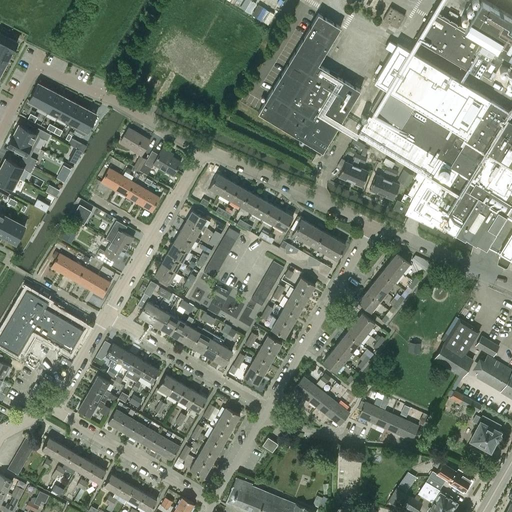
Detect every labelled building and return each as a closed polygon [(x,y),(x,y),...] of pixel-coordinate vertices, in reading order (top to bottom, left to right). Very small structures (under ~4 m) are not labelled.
[(432,10),(416,38),(478,76),(480,73),(491,79),(501,62),(511,68),(511,29),(508,27),(511,21),(511,18),(482,1),(465,29),(432,10)] [(383,19),(397,27),(404,15),(390,7),(383,19)] [(318,14),(258,112),(322,151),(360,89),(318,64),(340,27),(318,14)] [(11,34),(1,29),(0,31),(0,45),(12,52),(17,42),(9,37),(11,34)] [(389,41),(385,47),(392,51),(396,45),(389,41)] [(368,115),(356,135),(425,176),(422,181),(413,196),(412,197),(409,203),(408,206),(405,212),(420,219),(419,220),(432,226),(433,224),(444,230),(444,229),(455,235),(456,234),(464,239),(465,238),(476,244),(476,243),(486,248),(506,214),(507,215),(511,205),(511,121),(504,116),(507,110),(490,100),(397,43),(396,45),(392,51),(374,82),(385,88),(372,109),(376,111),(398,125),(408,131),(405,137),(368,115)] [(12,52),(0,45),(0,57),(7,61),(12,52)] [(38,83),(29,100),(39,106),(48,88),(38,83)] [(39,106),(48,111),(58,93),(48,88),(39,106)] [(48,111),(58,116),(67,98),(58,93),(48,111)] [(67,98),(58,116),(67,121),(77,103),(67,98)] [(77,103),(67,121),(77,126),(86,108),(77,103)] [(77,126),(74,130),(78,132),(85,135),(96,113),(86,108),(77,126)] [(15,132),(13,134),(31,144),(35,146),(40,137),(47,140),(50,134),(38,127),(35,133),(19,124),(17,129),(15,132)] [(141,154),(149,140),(128,127),(120,142),(141,154)] [(10,140),(8,145),(24,153),(21,159),(33,166),(37,159),(30,156),(35,146),(31,144),(13,134),(13,136),(12,135),(9,140),(10,140)] [(75,147),(78,141),(71,137),(69,140),(68,143),(75,147)] [(365,145),(355,139),(353,143),(363,149),(365,145)] [(162,148),(158,154),(152,150),(144,163),(151,167),(153,163),(172,174),(180,162),(167,154),(169,152),(162,148)] [(316,153),(312,161),(316,163),(320,156),(316,153)] [(140,156),(134,166),(139,169),(145,159),(140,156)] [(30,172),(33,166),(21,159),(18,165),(5,158),(0,168),(18,178),(23,168),(29,171),(30,172)] [(341,168),(338,175),(350,180),(356,166),(358,160),(354,158),(351,164),(344,160),(341,168)] [(382,163),(392,168),(395,163),(385,158),(382,163)] [(63,164),(56,177),(64,181),(71,168),(63,164)] [(356,166),(350,180),(361,185),(368,171),(356,166)] [(101,181),(113,189),(122,175),(109,167),(101,181)] [(18,178),(0,168),(0,181),(12,188),(18,178)] [(403,169),(398,180),(407,185),(413,174),(403,169)] [(209,187),(220,193),(228,179),(217,173),(209,187)] [(369,188),(381,193),(387,179),(375,174),(369,188)] [(126,196),(134,182),(122,175),(113,189),(126,196)] [(413,196),(422,181),(417,177),(408,193),(413,196)] [(230,200),(238,185),(228,179),(220,193),(230,200)] [(387,179),(381,193),(393,198),(399,184),(387,179)] [(138,203),(146,189),(134,182),(126,196),(138,203)] [(49,184),(46,191),(51,194),(54,187),(49,184)] [(241,206),(249,192),(238,185),(230,200),(241,206)] [(146,189),(138,203),(151,211),(159,197),(146,189)] [(252,212),(260,198),(249,192),(241,206),(252,212)] [(401,199),(409,203),(412,197),(404,194),(401,199)] [(207,206),(210,201),(203,197),(203,198),(201,202),(207,206)] [(37,198),(33,205),(46,212),(49,205),(37,198)] [(262,218),(271,204),(260,198),(252,212),(262,218)] [(404,213),(405,212),(408,206),(397,200),(393,207),(404,213)] [(91,210),(79,203),(71,217),(83,224),(91,210)] [(273,224),(281,210),(271,204),(262,218),(273,224)] [(216,211),(222,214),(225,209),(219,206),(216,211)] [(225,209),(222,214),(229,218),(232,214),(228,212),(225,209)] [(185,220),(203,231),(205,227),(202,225),(205,219),(191,210),(185,220)] [(281,210),(273,224),(284,231),(292,216),(281,210)] [(0,234),(6,238),(15,220),(5,215),(0,225),(0,234)] [(237,223),(243,227),(246,222),(240,218),(237,223)] [(303,240),(312,225),(300,219),(292,234),(303,240)] [(16,243),(25,225),(15,220),(6,238),(16,243)] [(105,238),(110,241),(110,240),(126,249),(133,237),(123,231),(127,226),(116,220),(105,238)] [(203,232),(203,231),(185,220),(179,231),(197,242),(200,238),(196,236),(199,230),(203,232)] [(246,222),(243,227),(250,230),(253,226),(246,222)] [(314,246),(323,231),(312,225),(303,240),(314,246)] [(65,240),(70,231),(64,227),(59,236),(65,240)] [(225,233),(236,240),(239,233),(229,227),(225,233)] [(197,243),(197,242),(179,231),(173,242),(187,250),(193,240),(197,243)] [(212,236),(217,239),(220,234),(214,231),(212,236)] [(325,252),(333,237),(323,231),(314,246),(325,252)] [(511,259),(511,231),(499,252),(511,259)] [(236,240),(225,233),(222,239),(232,245),(236,240)] [(267,234),(265,239),(272,243),(274,238),(267,234)] [(214,245),(217,239),(212,236),(208,242),(214,245)] [(345,243),(333,237),(325,252),(336,259),(345,243)] [(222,239),(219,244),(229,250),(232,245),(222,239)] [(118,262),(126,249),(110,240),(105,250),(100,247),(95,255),(111,264),(114,259),(118,262)] [(173,242),(167,252),(181,261),(187,250),(173,242)] [(296,252),(298,249),(287,243),(285,246),(285,249),(285,253),(296,252)] [(211,250),(201,244),(200,247),(210,253),(211,250)] [(229,250),(219,244),(216,249),(226,256),(229,250)] [(216,249),(213,255),(223,261),(226,256),(216,249)] [(296,259),(307,258),(309,255),(298,249),(296,252),(296,259)] [(397,251),(388,262),(401,272),(409,262),(397,251)] [(51,267),(64,274),(72,260),(59,252),(56,258),(51,267)] [(160,263),(175,272),(181,261),(167,252),(160,263)] [(199,257),(205,261),(208,255),(202,252),(199,257)] [(223,261),(213,255),(210,260),(220,266),(223,261)] [(307,265),(318,264),(320,261),(309,255),(307,258),(307,265)] [(416,255),(412,260),(416,263),(420,258),(416,255)] [(202,266),(205,261),(199,257),(196,263),(202,266)] [(76,281),(84,267),(72,260),(64,274),(76,281)] [(220,266),(210,260),(206,266),(217,272),(220,266)] [(273,261),(270,267),(280,273),(283,267),(273,261)] [(320,261),(318,264),(318,272),(326,277),(329,271),(331,267),(320,261)] [(393,282),(401,272),(388,262),(381,272),(393,282)] [(171,278),(175,272),(160,263),(154,274),(173,285),(176,280),(171,278)] [(214,276),(217,272),(206,266),(203,271),(214,278),(214,276)] [(89,288),(97,274),(84,267),(76,281),(89,288)] [(277,278),(280,273),(270,267),(267,272),(277,278)] [(290,278),(293,272),(288,269),(284,275),(290,278)] [(274,283),(277,278),(267,272),(263,278),(274,283)] [(386,291),(393,282),(381,272),(373,281),(386,291)] [(186,279),(192,282),(195,276),(190,273),(186,279)] [(97,274),(89,288),(102,295),(110,281),(97,274)] [(412,281),(416,283),(420,278),(417,275),(412,281)] [(301,276),(295,287),(308,295),(314,284),(301,276)] [(271,289),(274,283),(263,278),(260,283),(271,289)] [(189,287),(192,282),(186,279),(183,284),(189,287)] [(373,281),(366,291),(378,301),(386,291),(373,281)] [(268,294),(271,289),(260,283),(257,288),(268,294)] [(279,284),(276,289),(281,292),(284,286),(279,284)] [(295,287),(289,297),(302,305),(308,295),(295,287)] [(26,288),(0,333),(0,343),(18,353),(32,329),(69,351),(79,335),(81,337),(87,327),(47,303),(48,301),(26,288)] [(264,300),(268,294),(257,288),(254,294),(264,300)] [(281,292),(276,289),(272,296),(277,299),(281,292)] [(172,293),(166,290),(165,293),(164,292),(162,295),(169,299),(172,293)] [(378,301),(366,291),(358,301),(371,311),(378,301)] [(138,315),(149,321),(157,307),(146,300),(149,296),(143,292),(136,305),(142,308),(138,315)] [(264,300),(254,294),(251,299),(261,305),(264,300)] [(396,299),(400,302),(404,297),(401,294),(396,299)] [(289,297),(283,307),(297,315),(302,305),(289,297)] [(193,306),(187,302),(187,303),(188,303),(186,306),(185,305),(184,307),(190,311),(193,306)] [(267,304),(264,310),(269,313),(273,307),(267,304)] [(160,327),(168,313),(157,307),(149,321),(160,327)] [(283,307),(277,317),(291,325),(297,315),(283,307)] [(269,313),(264,310),(260,316),(266,319),(269,313)] [(362,311),(354,321),(367,331),(375,321),(362,311)] [(170,334),(179,319),(168,313),(160,327),(170,334)] [(179,319),(170,334),(180,339),(189,325),(193,318),(188,315),(184,322),(179,319)] [(215,318),(209,315),(208,315),(209,316),(207,318),(206,318),(205,320),(211,324),(215,318)] [(291,325),(277,317),(271,328),(285,336),(291,325)] [(464,354),(479,330),(459,318),(448,334),(444,341),(433,358),(454,372),(461,376),(472,359),(464,354)] [(359,341),(367,331),(354,321),(346,331),(359,341)] [(195,328),(189,325),(180,339),(191,346),(200,331),(202,327),(197,325),(195,328)] [(225,325),(222,330),(228,334),(231,328),(225,325)] [(202,327),(200,331),(191,346),(202,352),(210,337),(212,333),(208,331),(202,327)] [(228,334),(226,337),(231,340),(236,331),(231,328),(228,334)] [(351,351),(359,341),(346,331),(338,341),(351,351)] [(223,340),(212,333),(210,337),(202,352),(212,358),(221,343),(223,340)] [(267,334),(261,344),(275,352),(281,342),(267,334)] [(492,355),(498,346),(481,335),(475,345),(492,355)] [(254,340),(249,337),(245,344),(250,346),(254,340)] [(36,341),(33,346),(40,350),(43,345),(36,341)] [(344,361),(351,351),(338,341),(331,351),(344,361)] [(110,374),(124,349),(112,343),(106,354),(112,358),(108,364),(110,365),(106,372),(110,374)] [(232,349),(221,343),(212,358),(223,364),(232,349)] [(261,344),(255,355),(269,363),(275,352),(261,344)] [(410,345),(409,352),(420,353),(421,346),(410,345)] [(129,367),(135,356),(124,349),(110,374),(113,376),(117,370),(119,371),(123,364),(129,367)] [(344,361),(331,351),(323,361),(336,371),(344,361)] [(364,352),(360,358),(362,359),(365,362),(370,357),(366,354),(364,352)] [(0,377),(2,378),(9,365),(0,360),(0,357),(2,354),(0,353),(0,377)] [(255,355),(249,365),(263,373),(269,363),(255,355)] [(511,398),(511,369),(487,355),(476,374),(476,377),(511,398)] [(136,380),(140,374),(146,362),(135,356),(129,367),(134,371),(130,378),(132,379),(128,386),(132,388),(136,380)] [(242,361),(237,358),(233,365),(238,367),(242,361)] [(158,369),(146,362),(140,374),(151,381),(158,369)] [(263,373),(249,365),(243,376),(257,384),(263,373)] [(326,383),(330,377),(325,372),(320,378),(326,383)] [(157,387),(167,393),(175,379),(165,373),(157,387)] [(97,374),(90,386),(102,393),(103,392),(109,396),(111,392),(105,388),(109,381),(97,374)] [(293,388),(305,397),(315,385),(303,376),(293,388)] [(178,399),(186,385),(175,379),(167,393),(178,399)] [(136,380),(132,388),(136,390),(140,383),(136,380)] [(188,405),(196,391),(186,385),(178,399),(188,405)] [(316,406),(326,394),(315,385),(305,397),(316,406)] [(96,404),(101,408),(108,412),(111,407),(104,403),(105,402),(99,398),(102,393),(90,386),(84,397),(96,404)] [(477,411),(481,404),(454,390),(450,397),(477,411)] [(125,401),(129,395),(121,391),(118,397),(125,401)] [(196,391),(188,405),(199,411),(207,397),(196,391)] [(137,407),(142,399),(133,394),(128,402),(137,407)] [(326,394),(316,406),(328,415),(338,403),(326,394)] [(384,395),(382,400),(387,403),(390,397),(384,395)] [(89,416),(96,404),(84,397),(77,409),(89,416)] [(157,405),(162,408),(165,403),(160,400),(157,405)] [(372,422),(378,407),(365,401),(365,402),(361,400),(358,408),(361,409),(358,416),(372,422)] [(210,403),(206,409),(211,412),(215,406),(210,403)] [(338,403),(328,415),(339,424),(349,412),(338,403)] [(159,413),(162,408),(157,405),(154,410),(159,413)] [(226,406),(220,417),(233,425),(239,414),(226,406)] [(392,413),(378,407),(372,422),(385,428),(392,413)] [(107,423),(118,429),(126,415),(115,409),(107,423)] [(211,412),(206,409),(203,415),(208,418),(211,412)] [(178,417),(183,420),(186,415),(184,414),(181,412),(178,417)] [(385,428),(398,434),(405,419),(392,413),(385,428)] [(482,417),(481,417),(476,414),(472,421),(478,424),(470,439),(490,450),(495,439),(498,439),(500,435),(499,433),(500,431),(496,429),(499,424),(483,416),(482,417)] [(118,429),(128,435),(137,421),(126,415),(118,429)] [(180,425),(183,420),(178,417),(175,422),(180,425)] [(233,425),(220,417),(214,427),(227,435),(233,425)] [(418,425),(405,419),(398,434),(411,440),(418,425)] [(139,441),(147,427),(137,421),(128,435),(139,441)] [(198,424),(194,430),(199,432),(203,427),(198,424)] [(149,447),(158,433),(147,427),(139,441),(149,447)] [(214,427),(208,437),(221,445),(227,435),(214,427)] [(199,432),(194,430),(191,436),(196,439),(199,432)] [(160,453),(168,439),(158,433),(149,447),(160,453)] [(25,436),(22,442),(32,447),(36,442),(25,436)] [(41,448),(53,455),(60,443),(48,436),(41,448)] [(268,436),(262,444),(272,451),(278,443),(268,436)] [(221,445),(208,437),(202,448),(215,455),(221,445)] [(179,445),(168,439),(160,453),(171,460),(179,445)] [(30,453),(32,447),(22,442),(19,447),(30,453)] [(64,462),(71,450),(60,443),(53,455),(64,462)] [(186,444),(182,450),(187,453),(191,447),(186,444)] [(27,458),(30,453),(19,447),(16,452),(27,458)] [(215,455),(202,448),(196,458),(209,466),(215,455)] [(75,468),(82,456),(71,450),(64,462),(75,468)] [(187,453),(182,450),(179,456),(184,459),(187,453)] [(24,463),(27,458),(16,452),(13,457),(24,463)] [(87,475),(93,463),(82,456),(75,468),(87,475)] [(21,468),(24,463),(13,457),(10,462),(21,468)] [(203,476),(209,466),(196,458),(190,468),(203,476)] [(21,468),(10,462),(7,468),(18,474),(21,468)] [(93,463),(87,475),(98,481),(105,470),(93,463)] [(456,471),(448,465),(447,466),(442,463),(435,473),(432,471),(428,476),(442,485),(445,479),(449,482),(465,492),(470,484),(468,483),(470,479),(462,475),(464,472),(458,469),(456,471)] [(51,476),(54,478),(61,467),(57,465),(51,476)] [(61,467),(54,478),(58,480),(65,469),(61,467)] [(0,488),(6,492),(13,480),(0,473),(0,488)] [(104,485),(115,491),(122,480),(110,473),(104,485)] [(291,511),(293,510),(284,506),(287,500),(251,485),(252,483),(236,477),(226,500),(255,511),(291,511)] [(122,480),(115,491),(126,498),(133,486),(122,480)] [(454,508),(457,503),(450,498),(451,496),(445,493),(444,494),(440,492),(441,491),(425,481),(417,493),(433,502),(427,511),(429,511),(452,511),(455,509),(454,508)] [(18,497),(24,488),(17,484),(11,493),(18,497)] [(138,504),(144,493),(133,486),(126,498),(138,504)] [(400,504),(406,494),(396,487),(388,500),(396,506),(398,503),(400,504)] [(34,503),(39,505),(41,500),(44,501),(47,495),(40,491),(34,503)] [(144,493),(138,504),(149,511),(156,499),(144,493)] [(415,511),(421,503),(406,494),(400,504),(412,511),(415,511)] [(165,496),(163,501),(170,505),(172,500),(165,496)] [(181,496),(175,508),(182,511),(187,511),(193,503),(181,496)] [(26,505),(31,508),(34,503),(36,498),(33,497),(32,498),(30,502),(28,501),(26,505)] [(325,508),(329,500),(324,498),(321,506),(325,508)] [(315,511),(287,500),(284,506),(293,510),(291,511),(315,511)] [(365,501),(362,510),(368,511),(370,503),(365,501)] [(0,503),(0,508),(6,511),(11,511),(12,510),(6,507),(0,503)]
